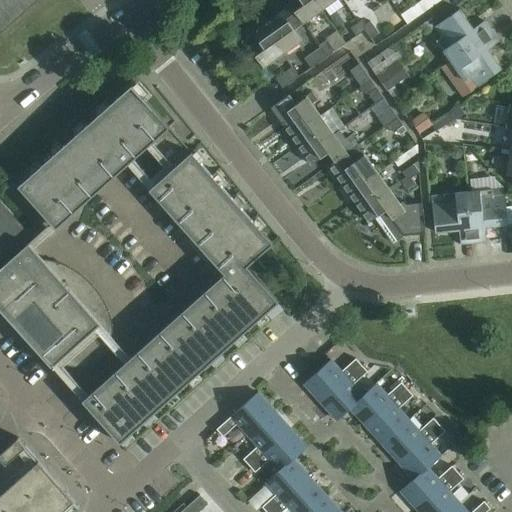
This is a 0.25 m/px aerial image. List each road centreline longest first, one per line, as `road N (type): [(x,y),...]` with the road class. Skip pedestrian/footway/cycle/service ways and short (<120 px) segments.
road 1 (residential): [(353,283),(324,261),(128,20)]
road 2 (residential): [(396,511),(264,364)]
road 3 (residential): [(114,499),(0,368)]
road 4 (tertiary): [(0,121),(128,20)]
road 5 (residential): [(511,274),(353,283)]
road 6 (residential): [(353,283),(264,364)]
